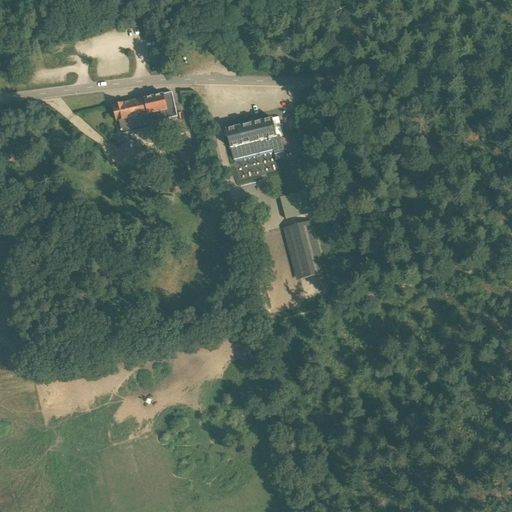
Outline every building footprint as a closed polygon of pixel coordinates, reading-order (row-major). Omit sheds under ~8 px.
[(172,92),(114,106),(117,121),(119,121),(122,131),(130,129),(146,125),(146,124),(178,117),(172,92)] [(281,135),(277,136),(273,118),(226,130),(234,160),(274,150),(276,160),(286,158),(281,135)] [(172,187),(170,174),(163,175),(166,188),(172,187)] [(301,193),(281,198),(286,220),(307,215),(301,193)] [(312,221),(283,229),(297,281),(326,273),(312,221)]
